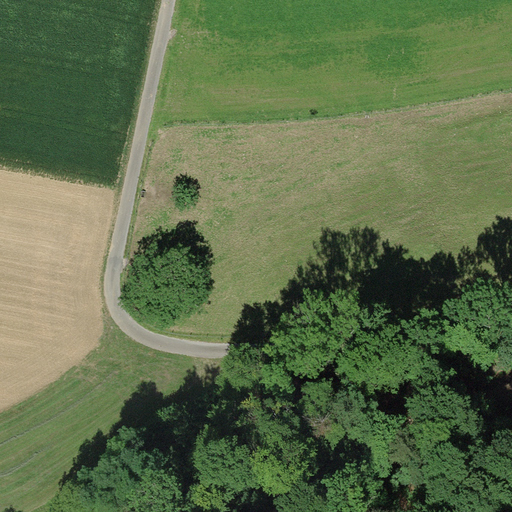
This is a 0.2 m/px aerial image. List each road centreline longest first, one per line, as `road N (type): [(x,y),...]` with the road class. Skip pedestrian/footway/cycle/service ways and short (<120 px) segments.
road 1 (track): [(167,0),(111,277),(129,330),(161,347),(212,356),(511,350)]
road 2 (track): [(511,402),(391,511)]
